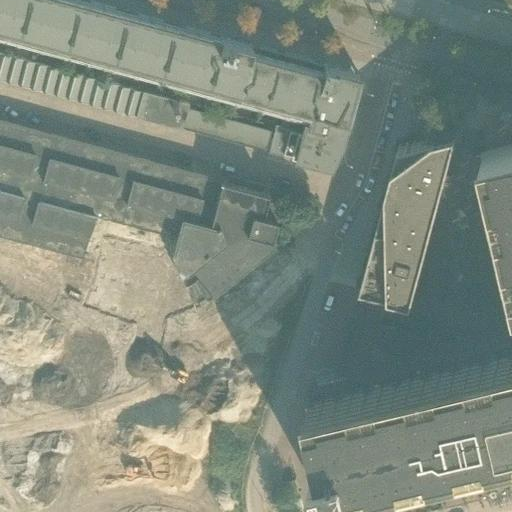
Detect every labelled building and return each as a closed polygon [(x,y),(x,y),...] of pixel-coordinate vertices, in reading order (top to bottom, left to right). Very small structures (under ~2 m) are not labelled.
[(2,0),(0,10),(0,32),(18,38),(29,0),(2,0)] [(29,0),(18,38),(43,44),(55,0),(29,0)] [(55,0),(43,44),(67,51),(81,0),(55,0)] [(81,0),(67,51),(91,57),(106,6),(83,0),(81,0)] [(91,57),(116,64),(130,13),(106,6),(91,57)] [(116,64),(140,71),(155,19),(130,13),(116,64)] [(140,71),(164,77),(179,26),(155,19),(140,71)] [(164,77),(189,84),(203,32),(179,26),(164,77)] [(189,84),(205,88),(213,90),(227,39),(203,32),(189,84)] [(227,39),(213,90),(237,97),(252,45),(227,39)] [(252,45),(237,97),(262,103),(276,52),(252,45)] [(262,103),(286,110),(301,58),(276,52),(262,103)] [(10,56),(2,54),(0,53),(0,78),(3,80),(10,56)] [(3,80),(15,83),(21,59),(10,56),(3,80)] [(286,110),(311,117),(325,65),(301,58),(286,110)] [(15,83),(27,86),(33,62),(21,59),(15,83)] [(45,65),(33,62),(27,86),(39,89),(45,65)] [(39,89),(50,92),(57,68),(45,65),(39,89)] [(311,117),(300,157),(327,165),(329,165),(339,143),(357,74),(325,65),(311,117)] [(69,72),(63,70),(57,68),(50,92),(62,95),(69,72)] [(62,95),(74,99),(80,75),(69,72),(62,95)] [(74,99),(86,102),(92,78),(80,75),(74,99)] [(104,81),(94,78),(92,78),(86,102),(98,105),(104,81)] [(98,105),(109,108),(116,84),(104,81),(98,105)] [(109,108),(121,111),(128,88),(116,84),(109,108)] [(121,111),(133,114),(139,91),(128,88),(121,111)] [(139,91),(133,114),(135,115),(181,128),(187,104),(185,103),(170,99),(155,95),(139,91)] [(205,108),(187,104),(181,128),(270,150),(276,125),(205,108)] [(0,189),(174,236),(168,259),(107,243),(91,306),(146,320),(202,297),(270,242),(281,200),(267,196),(268,192),(257,189),(256,194),(248,191),(249,187),(247,187),(246,191),(238,189),(239,185),(238,184),(237,188),(229,186),(230,182),(0,120),(0,189)] [(276,125),(270,150),(300,157),(307,133),(287,128),(276,125)] [(457,131),(404,144),(399,145),(394,165),(361,286),(412,300),(457,131)] [(308,405),(306,405),(316,449),(317,452),(320,466),(314,467),(313,467),(322,504),(322,505),(354,497),(353,490),(373,485),(373,486),(375,485),(375,484),(402,478),(402,479),(405,479),(404,478),(431,471),(431,472),(434,472),(434,471),(460,464),(461,465),(463,465),(463,464),(490,457),(490,458),(492,458),(492,457),(511,451),(511,145),(511,146),(487,151),(480,153),(484,169),(511,285),(511,356),(309,404),(308,405)] [(0,443),(66,302),(81,269),(0,231),(0,443)] [(66,302),(0,443),(0,465),(89,508),(97,511),(198,511),(234,435),(270,323),(248,303),(171,335),(163,315),(146,322),(66,302)]
